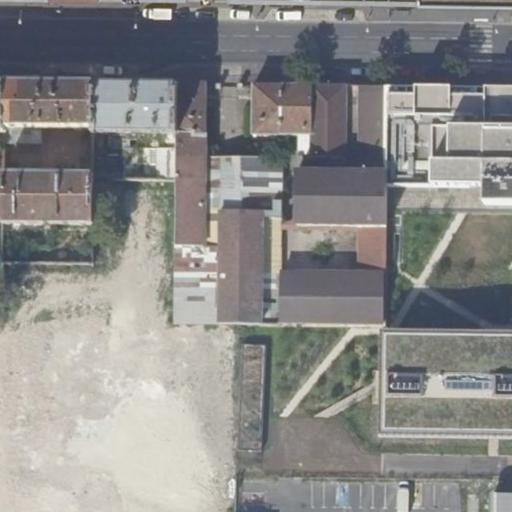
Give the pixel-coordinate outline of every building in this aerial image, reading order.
[(95,130),(95,84),(5,83),(5,134),(5,141),(5,144),(42,145),(42,129),(95,130)] [(177,85),(95,84),(95,130),(95,135),(115,135),(115,141),(120,141),(120,144),(131,144),(131,141),(151,141),(151,149),(177,150),(177,85)] [(386,329),(386,277),(362,276),(357,276),(283,276),(283,159),(275,160),(206,159),(207,86),(177,85),(177,150),(177,180),(176,226),(176,327),(237,328),(386,329)] [(300,173),(387,173),(388,93),(387,88),(254,86),(257,136),(305,137),(304,158),(332,159),(332,164),(300,163),(300,173)] [(511,87),(484,87),(484,94),(449,93),(450,87),(415,86),(415,93),(388,93),(387,173),(387,187),(474,188),(481,188),(481,204),(511,204),(511,87)] [(177,180),(177,150),(151,149),(136,149),(135,180),(177,180)] [(387,229),(387,187),(387,173),(300,173),(299,227),(357,228),(363,228),(387,229)] [(95,226),(95,175),(4,174),(4,225),(95,226)] [(386,277),(386,266),(387,229),(363,228),(357,228),(357,276),(362,276),(386,277)] [(511,334),(385,333),(384,420),(384,434),(511,435),(511,334)] [(238,476),(268,477),(269,445),(239,444),(238,476)] [(511,511),(511,491),(498,491),(497,511),(511,511)]
